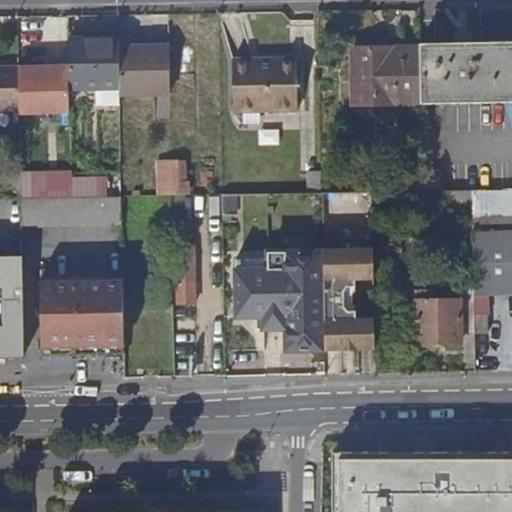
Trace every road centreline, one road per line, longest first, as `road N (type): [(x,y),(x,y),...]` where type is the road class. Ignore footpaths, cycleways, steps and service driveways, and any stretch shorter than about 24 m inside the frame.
road 1 (residential): [(0,461),(210,456),(226,416)]
road 2 (primary): [(226,416),(0,421)]
road 3 (primary): [(511,405),(302,409)]
